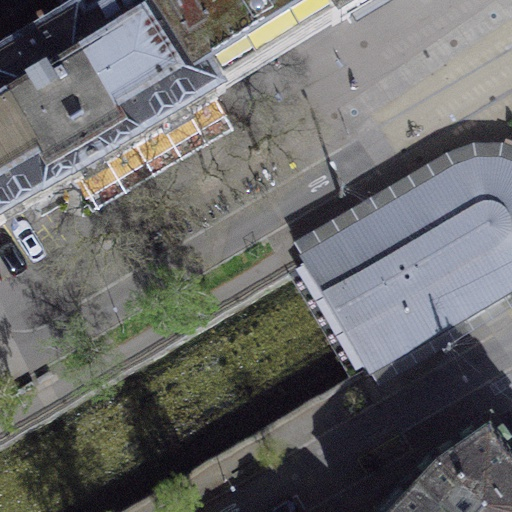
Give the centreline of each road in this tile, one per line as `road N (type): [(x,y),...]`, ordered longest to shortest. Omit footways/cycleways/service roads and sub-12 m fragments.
road 1 (residential): [(388,139),(0,353)]
road 2 (residential): [(502,350),(234,511)]
road 3 (residential): [(511,64),(388,139)]
